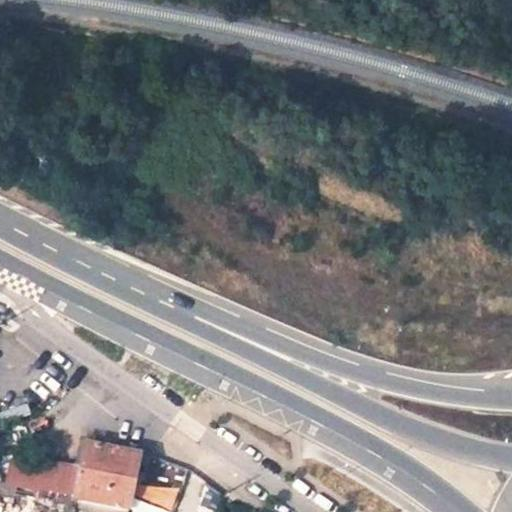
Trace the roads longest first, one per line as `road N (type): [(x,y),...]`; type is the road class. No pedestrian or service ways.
road 1 (primary): [(0,262),(351,442),(457,511)]
road 2 (residential): [(0,292),(306,511)]
road 3 (primary): [(511,461),(453,448),(255,358),(197,320)]
road 4 (motorway): [(511,400),(373,378),(197,320)]
road 5 (primary): [(197,320),(0,220)]
